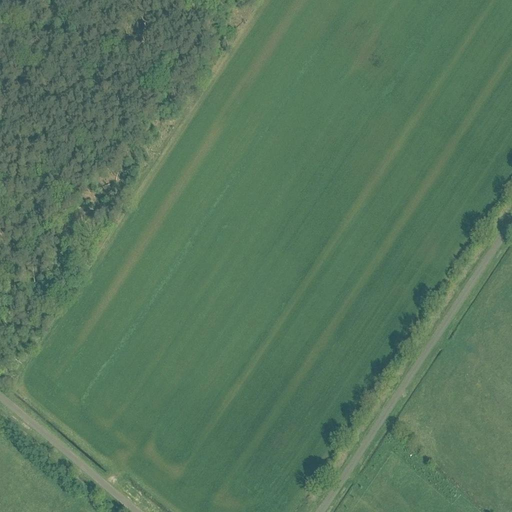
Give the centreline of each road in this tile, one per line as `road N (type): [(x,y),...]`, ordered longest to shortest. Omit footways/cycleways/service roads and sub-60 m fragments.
road 1 (unclassified): [(319,511),(511,221)]
road 2 (unclassified): [(0,396),(137,511)]
